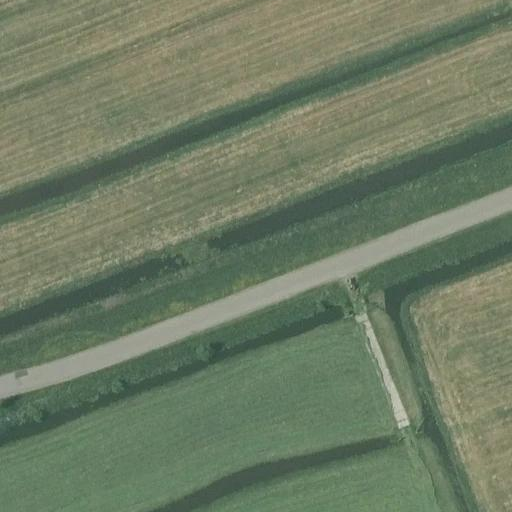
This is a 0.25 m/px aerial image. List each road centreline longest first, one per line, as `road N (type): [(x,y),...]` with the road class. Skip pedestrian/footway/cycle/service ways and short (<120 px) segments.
road 1 (unclassified): [(0,390),(96,362),(511,201)]
road 2 (track): [(439,511),(344,266)]
